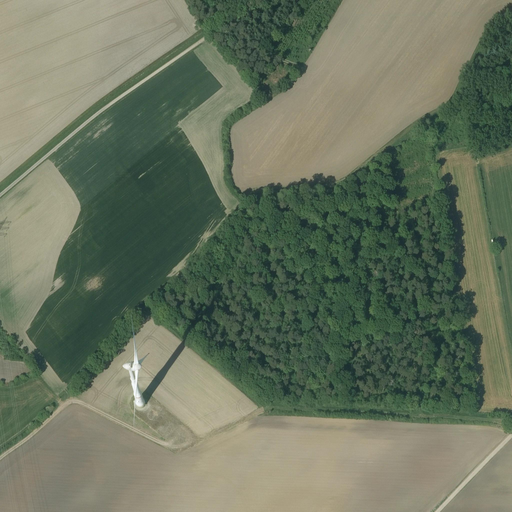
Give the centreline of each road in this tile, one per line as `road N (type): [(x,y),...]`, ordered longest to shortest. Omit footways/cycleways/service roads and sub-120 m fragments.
road 1 (track): [(511,422),(262,410),(174,449),(70,398),(0,454)]
road 2 (unclassified): [(0,194),(205,37)]
